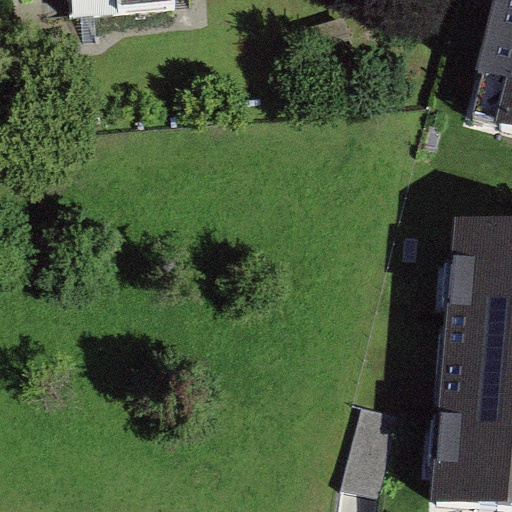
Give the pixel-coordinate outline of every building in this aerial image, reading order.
[(0,0),(1,10),(172,0),(0,0)] [(511,0),(477,127),(511,136),(511,0)] [(347,24),(305,35),(312,64),(354,52),(347,24)] [(511,236),(450,231),(426,501),(511,508),(511,236)] [(400,423),(363,413),(342,494),(380,504),(400,423)]
